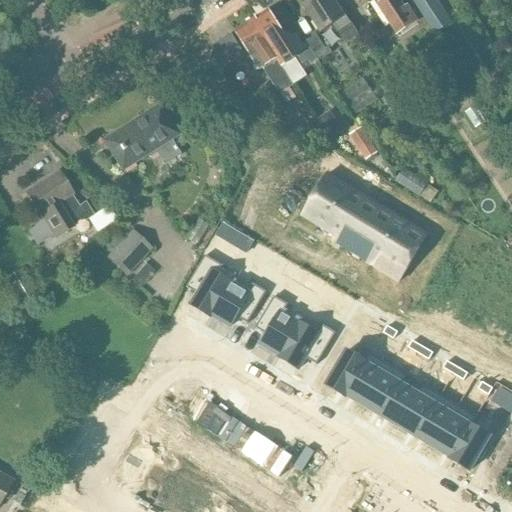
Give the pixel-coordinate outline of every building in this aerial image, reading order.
[(344,17),(337,8),(332,0),(312,0),(304,5),(323,35),(335,27),(347,44),(359,36),(346,16),(344,17)] [(357,0),(359,2),(362,0),(367,0),(370,4),(376,0),(398,34),(416,22),(422,31),(429,26),(414,3),(404,10),(397,0),(357,0)] [(411,0),(412,0),(414,3),(429,26),(435,35),(453,23),(436,0),(411,0)] [(268,11),(252,22),(293,87),(308,77),(296,59),(295,57),(288,47),(282,37),(284,36),(279,28),(268,11)] [(293,87),(252,22),(235,32),(251,57),(258,53),(266,66),(262,68),(275,88),(280,96),(293,87)] [(319,62),(333,53),(329,47),(326,49),(319,37),(307,44),(319,62)] [(465,58),(457,63),(465,76),(473,70),(465,58)] [(495,73),(483,82),(492,94),(504,85),(495,73)] [(341,96),(355,118),(378,102),(365,79),(341,96)] [(262,86),(256,96),(267,102),(272,91),(262,86)] [(464,87),(443,100),(446,105),(464,95),(464,96),(468,93),(464,87)] [(180,135),(172,123),(161,106),(111,138),(118,150),(113,154),(124,171),(147,156),(151,158),(159,154),(166,166),(183,155),(173,139),(180,135)] [(466,114),(476,130),(486,122),(476,107),(466,114)] [(330,111),(317,120),(331,141),(344,132),(330,111)] [(378,153),(362,128),(350,136),(367,161),(378,153)] [(397,182),(433,204),(439,192),(428,185),(431,181),(418,173),(416,177),(404,169),(397,182)] [(25,193),(39,215),(40,214),(53,236),(68,227),(69,229),(71,227),(73,230),(94,216),(85,203),(78,208),(72,198),(73,196),(58,172),(44,181),(45,183),(27,194),(26,193),(25,193)] [(424,235),(344,185),(327,175),(302,216),(336,237),(333,242),(395,281),(424,235)] [(199,218),(186,240),(197,247),(210,225),(199,218)] [(254,242),(224,225),(216,237),(246,255),(254,242)] [(107,259),(127,278),(153,249),(132,230),(124,239),(117,233),(108,244),(115,250),(107,259)] [(197,294),(190,305),(210,317),(230,283),(213,273),(219,264),(205,256),(186,288),(197,294)] [(141,289),(155,272),(146,264),(132,281),(141,289)] [(292,265),(285,278),(314,295),(321,283),(292,265)] [(21,268),(5,278),(22,307),(38,297),(30,283),(21,268)] [(511,268),(498,292),(511,300),(511,268)] [(230,283),(210,317),(230,329),(237,318),(247,325),(266,293),(253,285),(248,294),(230,283)] [(342,295),(338,302),(348,308),(352,301),(342,295)] [(267,336),(260,347),(280,358),(300,325),(283,315),(288,305),(274,297),(255,329),(267,336)] [(476,305),(463,327),(477,336),(465,356),(485,368),(487,363),(510,377),(511,374),(511,344),(511,342),(502,336),(508,325),(476,305)] [(375,329),(384,334),(388,327),(379,322),(375,329)] [(300,325),(280,358),(299,370),(306,359),(317,366),(336,334),(322,326),(317,335),(300,325)] [(388,327),(384,334),(388,337),(392,339),(396,332),(388,327)] [(423,348),(414,343),(412,347),(410,350),(419,355),(423,348)] [(423,348),(419,355),(427,360),(429,357),(431,353),(423,348)] [(346,352),(326,386),(345,397),(365,364),(346,352)] [(365,364),(345,397),(363,408),(383,374),(365,364)] [(454,376),(458,369),(454,366),(449,364),(445,371),(454,376)] [(458,369),(454,376),(458,378),(462,381),(466,374),(458,369)] [(383,374),(363,408),(380,418),(400,385),(383,374)] [(400,385),(380,418),(398,429),(418,395),(400,385)] [(493,390),(484,385),(480,392),(485,394),(489,397),(493,390)] [(493,390),(489,397),(497,402),(502,395),(493,390)] [(418,395),(398,429),(415,439),(436,406),(418,395)] [(436,406),(415,439),(433,450),(453,416),(436,406)] [(453,416),(433,450),(450,460),(471,426),(453,416)] [(146,423),(120,466),(199,511),(284,511),(288,507),(146,423)] [(471,426),(450,460),(470,472),(490,438),(471,426)] [(0,504),(12,483),(0,475),(0,504)]
